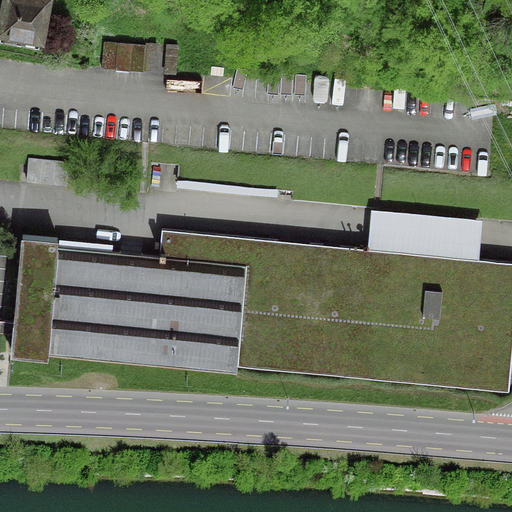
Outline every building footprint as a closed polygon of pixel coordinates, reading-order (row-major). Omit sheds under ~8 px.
[(3,0),(0,20),(0,31),(38,38),(44,0),(3,0)] [(143,44),(101,41),(99,69),(141,72),(143,44)] [(26,158),(24,180),(64,184),(66,162),(26,158)] [(119,180),(77,176),(76,187),(118,191),(119,180)] [(370,229),(368,248),(478,258),(480,238),(482,219),(377,210),(372,210),(370,229)] [(234,369),(235,362),(506,388),(511,320),(511,261),(478,258),(368,248),(159,228),(157,255),(54,245),(55,238),(19,235),(9,351),(44,354),(44,351),(234,369)]
